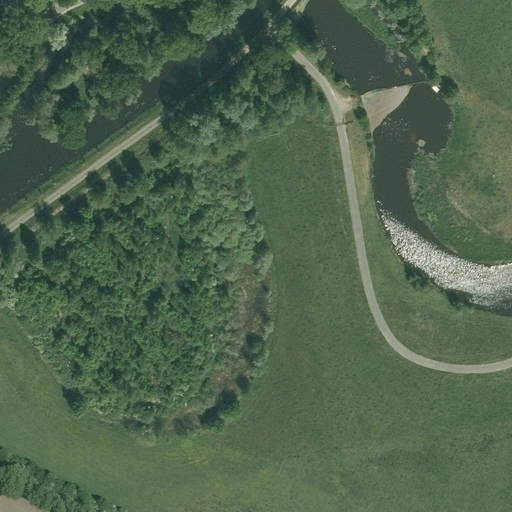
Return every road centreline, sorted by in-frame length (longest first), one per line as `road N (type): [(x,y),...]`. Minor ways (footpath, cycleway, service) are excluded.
road 1 (unclassified): [(511,362),(450,368),(407,354),(390,339),(366,282),(330,96),(269,31)]
road 2 (unclassified): [(0,235),(269,31)]
